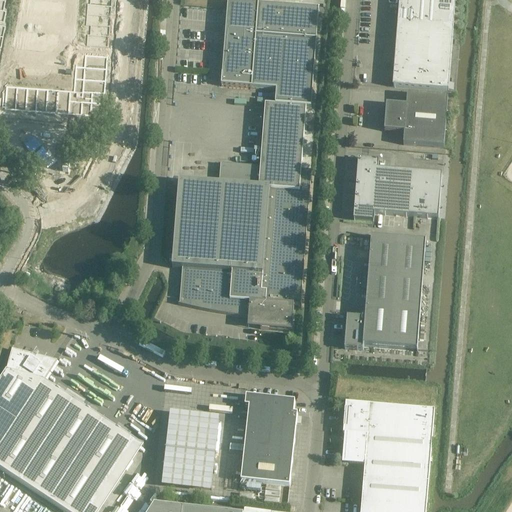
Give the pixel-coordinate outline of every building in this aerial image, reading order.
[(399,0),(398,24),(416,25),(418,0),(399,0)] [(436,0),(418,0),(416,25),(435,26),(436,0)] [(436,0),(435,26),(453,28),(455,0),(436,0)] [(179,182),(172,269),(182,269),(182,276),(180,305),(178,304),(178,305),(190,308),(210,312),(219,314),(229,315),(239,317),(249,318),(248,329),(260,330),(292,332),(294,307),(300,307),(301,308),(301,306),(311,173),(312,173),(312,172),(301,171),(306,109),(311,109),(312,101),(319,9),(228,2),(221,87),(276,91),(276,98),(275,106),(265,105),(260,168),(220,164),(220,165),(221,165),(219,185),(179,182)] [(92,5),(91,15),(111,17),(111,6),(92,5)] [(91,15),(90,25),(110,27),(111,17),(91,15)] [(416,25),(398,24),(397,39),(452,44),(453,28),(435,26),(416,25)] [(89,35),(109,37),(110,27),(90,25),(89,35)] [(87,35),(86,46),(108,48),(109,37),(89,35),(87,35)] [(451,60),(452,44),(397,39),(395,55),(451,60)] [(451,60),(395,55),(394,71),(450,75),(451,60)] [(6,86),(4,109),(103,117),(107,58),(85,56),(84,67),(75,67),(73,92),(6,86)] [(448,92),(450,75),(394,71),(393,88),(448,92)] [(407,95),(406,107),(386,105),(384,132),(404,133),(403,145),(444,148),(448,98),(407,95)] [(379,161),(358,160),(357,172),(378,173),(378,169),(379,161)] [(442,174),(378,169),(378,173),(377,185),(376,197),(375,209),(374,213),(438,218),(442,174)] [(356,184),(377,185),(378,173),(357,172),(356,184)] [(356,184),(355,196),(376,197),(377,185),(356,184)] [(375,209),(376,197),(355,196),(354,207),(375,209)] [(374,213),(375,209),(354,207),(354,219),(374,221),(374,213)] [(371,236),(365,319),(347,317),(344,349),(363,351),(363,346),(417,351),(417,352),(426,241),(425,240),(425,242),(372,238),(372,236),(371,236)] [(0,381),(0,469),(64,511),(101,511),(144,448),(43,382),(57,362),(12,350),(6,372),(0,381)] [(241,482),(290,487),(297,415),(294,414),(295,402),(246,397),(245,407),(249,408),(241,482)] [(364,467),(363,479),(360,511),(425,511),(434,411),(346,404),(343,435),(345,435),(342,465),(364,467)] [(170,417),(162,485),(211,491),(219,422),(170,417)]
